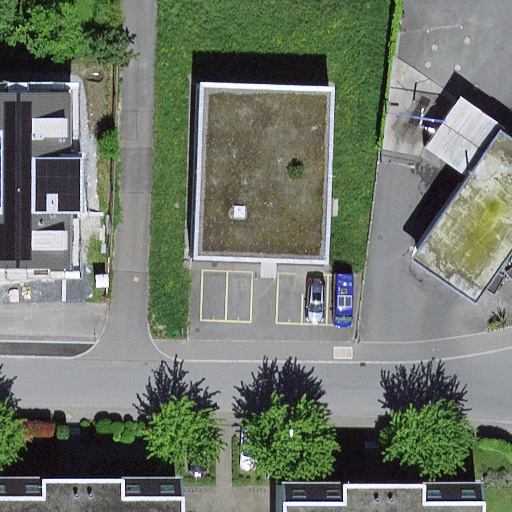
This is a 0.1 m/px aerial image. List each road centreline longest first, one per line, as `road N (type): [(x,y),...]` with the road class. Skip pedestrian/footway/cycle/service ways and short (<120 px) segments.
road 1 (unclassified): [(121,384),(511,393)]
road 2 (residential): [(135,0),(121,384)]
road 3 (unclassified): [(0,384),(121,384)]
